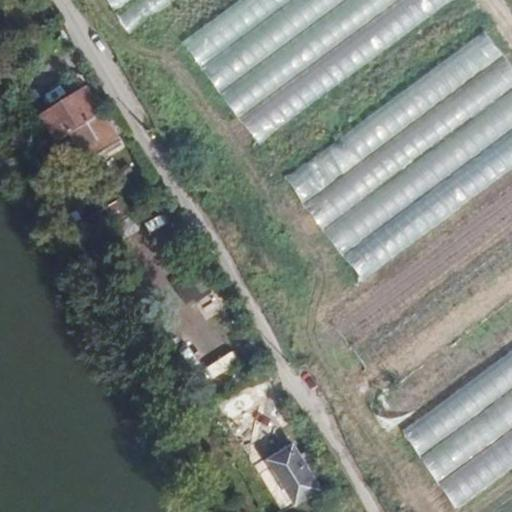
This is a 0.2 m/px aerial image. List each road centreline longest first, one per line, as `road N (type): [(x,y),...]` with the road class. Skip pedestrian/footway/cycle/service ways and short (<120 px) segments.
road 1 (track): [(433,505),(400,458),(379,448),(313,346),(318,256),(179,68),(119,37),(93,0)]
road 2 (unclassified): [(55,0),(367,511)]
